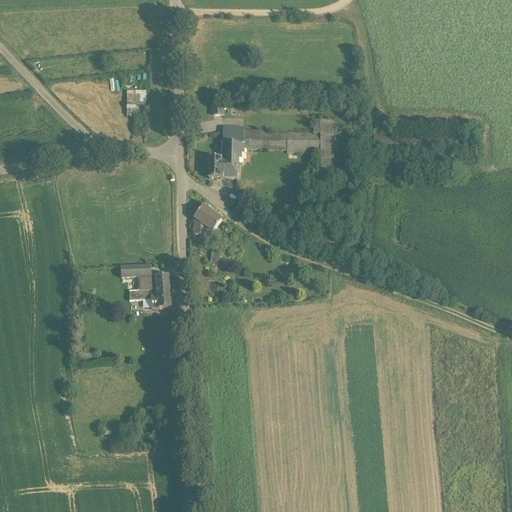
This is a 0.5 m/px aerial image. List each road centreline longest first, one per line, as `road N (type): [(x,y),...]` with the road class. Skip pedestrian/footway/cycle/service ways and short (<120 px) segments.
road 1 (unclassified): [(197,511),(180,184)]
road 2 (track): [(228,214),(278,248),(511,341)]
road 3 (track): [(343,3),(356,21),(372,117),(460,128)]
road 4 (track): [(346,0),(312,13),(174,13)]
road 5 (unclassified): [(175,0),(179,153)]
road 6 (unclassified): [(107,154),(0,49)]
